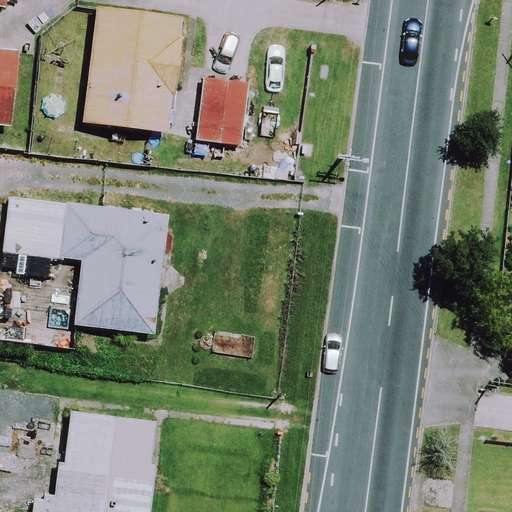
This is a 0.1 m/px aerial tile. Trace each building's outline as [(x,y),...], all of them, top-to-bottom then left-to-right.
[(9,0),(0,0),(0,8),(9,9),(9,0)] [(190,19),(98,8),(85,124),(177,135),(190,19)] [(0,55),(0,126),(19,129),(27,59),(0,55)] [(276,92),(205,84),(198,142),(243,148),(246,125),(271,128),(276,92)] [(170,217),(8,203),(4,256),(81,262),(75,328),(160,335),(170,217)] [(149,511),(161,424),(72,413),(61,500),(37,497),(35,511),(149,511)]
